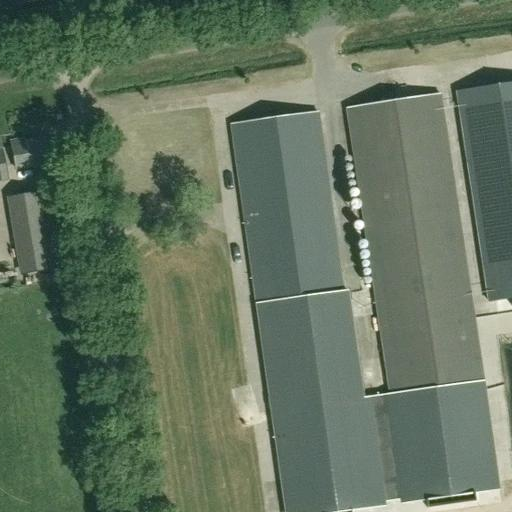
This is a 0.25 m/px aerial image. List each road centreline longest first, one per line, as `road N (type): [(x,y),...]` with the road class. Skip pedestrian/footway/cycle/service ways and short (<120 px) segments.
road 1 (unclassified): [(135,511),(69,65)]
road 2 (unclassified): [(427,0),(69,65)]
